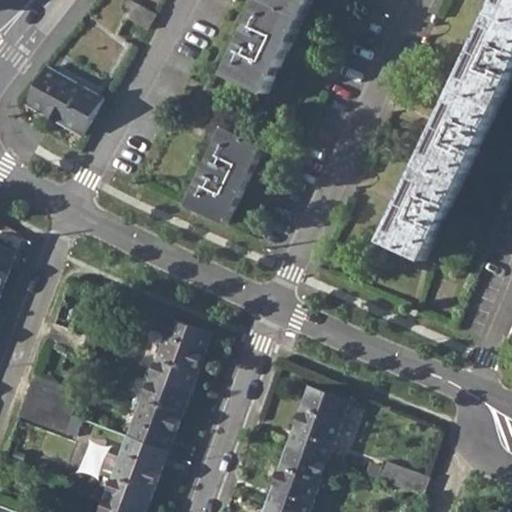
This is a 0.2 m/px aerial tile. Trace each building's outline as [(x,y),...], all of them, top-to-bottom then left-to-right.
[(124,15),(152,31),(160,15),(132,0),(124,15)] [(266,0),(232,72),(271,91),(313,0),(266,0)] [(511,0),(500,0),(387,241),(427,261),(511,78),(511,0)] [(28,105),(85,137),(99,114),(106,100),(49,68),(28,105)] [(190,205),(230,224),(267,146),(228,127),(190,205)] [(0,299),(17,253),(0,246),(0,299)] [(151,381),(191,395),(213,335),(173,321),(151,381)] [(49,342),(83,355),(89,338),(55,326),(49,342)] [(130,438),(170,453),(191,395),(151,381),(130,438)] [(27,399),(75,417),(81,400),(34,383),(27,399)] [(290,446),(331,461),(353,399),(312,386),(290,446)] [(22,417),(77,439),(84,421),(75,417),(27,399),(22,417)] [(108,497),(146,511),(147,511),(170,453),(130,438),(108,497)] [(269,504),(291,511),(312,511),(331,461),(290,446),(269,504)] [(378,479),(425,495),(427,490),(431,478),(385,462),(378,479)] [(102,511),(146,511),(108,497),(102,511)]
